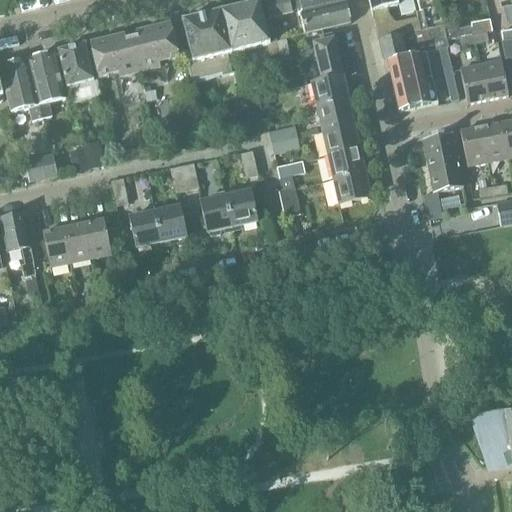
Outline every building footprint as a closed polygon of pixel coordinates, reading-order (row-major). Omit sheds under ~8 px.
[(276,0),(266,3),(270,19),(291,13),(287,0),(276,0)] [(292,0),(302,37),(350,25),(345,5),(348,4),(346,0),(292,0)] [(412,4),(411,0),(367,0),(371,13),(412,4)] [(415,0),(424,32),(443,28),(447,27),(440,0),(415,0)] [(221,13),(220,13),(230,54),(267,45),(267,46),(269,45),(269,43),(268,44),(259,6),(260,6),(259,4),(257,4),(258,5),(221,14),(221,13)] [(230,54),(220,13),(219,14),(184,23),(184,22),(182,23),(182,25),(183,24),(192,63),(191,63),(192,63),(188,64),(186,64),(192,86),(193,86),(192,83),(221,76),(222,79),(236,75),(230,54)] [(389,18),(373,22),(378,43),(420,34),(417,20),(395,25),(389,18)] [(470,26),(472,37),(489,33),(487,22),(470,26)] [(111,41),(90,46),(98,81),(118,76),(119,81),(160,71),(159,66),(178,61),(170,26),(149,31),(150,36),(112,46),(111,41)] [(420,34),(378,43),(383,65),(387,64),(426,54),(438,52),(446,50),(448,49),(443,28),(424,32),(420,34)] [(511,31),(500,35),(502,42),(511,38),(511,31)] [(486,35),(474,37),(476,46),(488,44),(486,35)] [(323,38),(324,43),(313,46),(321,81),(342,76),(333,36),(323,38)] [(476,46),(474,37),(459,40),(461,49),(476,46)] [(511,60),(511,41),(502,44),(505,61),(511,60)] [(93,82),(85,47),(58,54),(67,89),(93,82)] [(446,50),(438,52),(443,73),(451,71),(446,50)] [(438,105),(426,54),(387,64),(399,114),(438,105)] [(53,55),(26,61),(41,120),(51,117),(48,105),(65,101),(53,55)] [(41,120),(26,61),(0,68),(0,71),(11,114),(28,110),(31,122),(41,120)] [(501,63),(480,67),(487,102),(508,98),(501,63)] [(487,102),(480,67),(460,71),(467,106),(487,102)] [(303,74),(288,78),(291,90),(305,87),(303,74)] [(311,86),(317,110),(348,103),(342,79),(311,86)] [(453,81),(446,83),(451,104),(458,102),(453,81)] [(317,110),(323,135),(353,128),(348,103),(317,110)] [(0,114),(0,124),(1,127),(10,124),(7,113),(0,114)] [(511,123),(500,126),(507,161),(511,160),(511,123)] [(500,126),(480,130),(487,165),(507,161),(500,126)] [(323,135),(328,159),(359,152),(353,128),(323,135)] [(269,135),(271,146),(296,140),(294,129),(269,135)] [(487,165),(480,130),(460,134),(467,169),(487,165)] [(463,190),(463,189),(452,137),(423,143),(433,196),(463,190)] [(184,141),(185,150),(199,147),(197,138),(184,141)] [(296,140),(271,146),(273,157),(298,151),(296,140)] [(164,145),(166,154),(180,151),(178,142),(164,145)] [(103,167),(98,145),(83,148),(88,171),(103,167)] [(136,151),(138,160),(152,157),(150,148),(136,151)] [(86,171),(82,152),(70,154),(75,174),(86,171)] [(116,155),(118,164),(132,161),(130,152),(116,155)] [(328,159),(334,183),(364,177),(359,152),(328,159)] [(240,156),(245,181),(257,178),(252,154),(240,156)] [(52,157),(24,164),(29,184),(57,178),(52,157)] [(277,171),(279,182),(304,176),(302,165),(277,171)] [(193,166),(181,169),(187,193),(198,191),(193,166)] [(187,193),(181,169),(169,171),(175,196),(187,193)] [(364,177),(334,183),(339,208),(370,201),(364,177)] [(110,184),(116,208),(128,206),(123,181),(110,184)] [(484,182),(477,183),(478,191),(485,189),(484,182)] [(506,187),(492,189),(493,198),(507,196),(506,187)] [(493,198),(492,189),(478,191),(480,200),(493,198)] [(235,192),(224,195),(232,229),(257,224),(250,192),(235,196),(235,192)] [(282,195),(288,220),(300,218),(294,192),(282,195)] [(232,229),(224,195),(213,197),(214,201),(199,204),(206,235),(208,234),(209,237),(211,238),(219,236),(221,234),(220,232),(232,229)] [(436,195),(422,199),(428,223),(441,220),(436,195)] [(511,204),(496,207),(500,228),(511,226),(511,204)] [(164,208),(154,210),(161,245),(187,239),(180,208),(165,211),(164,208)] [(161,245),(154,210),(143,213),(144,216),(129,219),(136,250),(161,245)] [(0,221),(0,223),(6,255),(21,252),(25,267),(21,268),(24,280),(35,277),(33,266),(23,217),(0,221)] [(104,222),(83,226),(91,261),(111,257),(104,222)] [(83,226),(63,231),(70,266),(91,261),(83,226)] [(70,266),(63,231),(43,235),(50,270),(70,266)] [(36,280),(27,282),(30,295),(39,293),(36,280)] [(111,294),(98,297),(100,306),(113,303),(111,294)] [(100,306),(98,297),(84,300),(86,309),(100,306)] [(57,305),(59,314),(73,311),(71,302),(57,305)] [(511,418),(476,423),(475,423),(475,425),(477,425),(492,467),(491,467),(490,468),(490,469),(492,469),(511,465),(511,418)]
